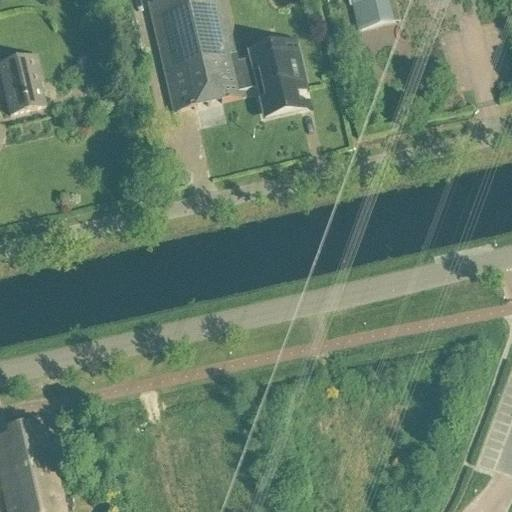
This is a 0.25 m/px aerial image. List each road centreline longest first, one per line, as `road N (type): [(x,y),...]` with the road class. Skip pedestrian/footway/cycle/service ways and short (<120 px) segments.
road 1 (residential): [(511,259),(0,376)]
road 2 (residential): [(0,252),(511,136)]
